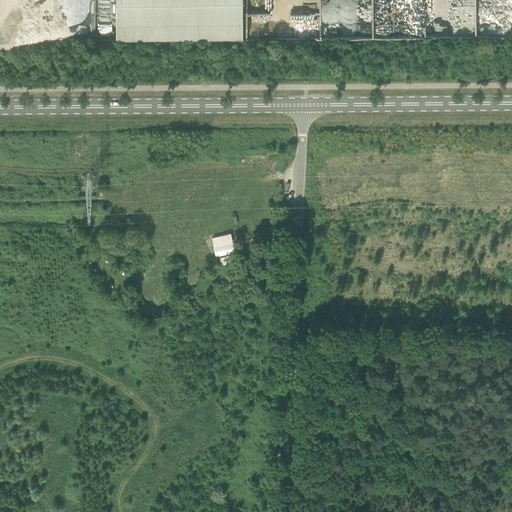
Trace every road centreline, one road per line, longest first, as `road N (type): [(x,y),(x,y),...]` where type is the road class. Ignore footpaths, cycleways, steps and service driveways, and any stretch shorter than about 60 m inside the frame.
road 1 (unclassified): [(278,511),(303,105)]
road 2 (secondary): [(0,107),(303,105)]
road 3 (secondary): [(303,105),(511,103)]
